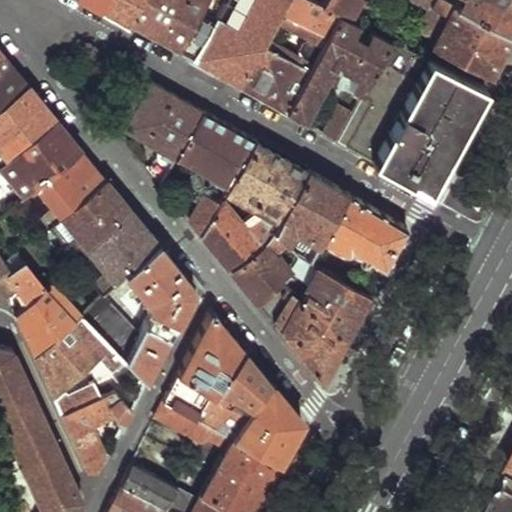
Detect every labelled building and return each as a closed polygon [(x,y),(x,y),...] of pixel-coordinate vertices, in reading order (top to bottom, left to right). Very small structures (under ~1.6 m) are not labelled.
[(101,0),(98,6),(112,13),(126,20),(136,0),(101,0)] [(136,0),(126,20),(153,36),(192,58),(210,24),(191,13),(198,0),(136,0)] [(322,4),(314,0),(223,0),(222,2),(210,24),(192,58),(260,96),(285,110),(339,13),(322,4)] [(323,0),(322,4),(339,13),(346,16),(353,0),(323,0)] [(434,40),(431,45),(488,75),(500,54),(511,33),(464,9),(445,0),(412,0),(412,1),(431,10),(420,31),(434,40)] [(511,0),(468,0),(469,0),(464,9),(511,33),(511,32),(511,0)] [(339,13),(285,110),(303,120),(327,75),(322,73),(330,59),(357,74),(349,88),(353,91),(350,96),(357,100),(383,53),(391,39),(370,28),(365,38),(353,31),(358,22),(346,16),(339,13)] [(2,51),(0,53),(0,103),(27,82),(15,67),(2,51)] [(383,53),(357,100),(350,111),(335,138),(425,190),(436,170),(482,86),(425,56),(416,72),(383,53)] [(149,79),(122,126),(173,156),(175,151),(202,109),(149,79)] [(27,82),(0,103),(0,150),(1,152),(0,153),(0,157),(2,160),(55,117),(43,102),(27,82)] [(337,104),(322,131),(335,138),(350,111),(337,104)] [(202,109),(175,151),(214,176),(211,181),(225,189),(255,140),(233,128),(202,109)] [(55,117),(2,160),(0,160),(0,161),(16,183),(12,185),(21,196),(81,148),(68,132),(55,117)] [(255,140),(225,189),(217,201),(199,231),(213,248),(227,266),(262,241),(278,215),(305,169),(280,155),(255,140)] [(81,148),(21,196),(24,201),(38,190),(49,206),(38,216),(46,227),(58,216),(104,178),(95,166),(81,148)] [(156,153),(147,167),(158,180),(170,161),(156,153)] [(305,169),(278,215),(317,239),(345,192),(327,181),(305,169)] [(104,178),(58,216),(62,221),(67,217),(80,232),(59,250),(68,261),(76,254),(129,207),(118,194),(104,178)] [(202,192),(187,217),(199,231),(217,201),(202,192)] [(345,192),(317,239),(347,253),(349,250),(357,254),(356,261),(360,264),(365,262),(367,258),(382,268),(393,247),(405,226),(345,192)] [(129,207),(76,254),(81,261),(90,254),(104,267),(91,280),(102,292),(124,272),(159,243),(145,226),(129,207)] [(262,241),(227,266),(240,282),(254,300),(277,279),(286,270),(262,241)] [(102,292),(79,311),(119,354),(144,381),(153,364),(193,291),(192,283),(174,261),(159,243),(124,272),(146,296),(150,291),(153,294),(146,307),(150,310),(138,330),(102,292)] [(0,258),(0,293),(2,297),(6,295),(17,288),(25,299),(44,282),(22,260),(8,270),(0,258)] [(317,266),(303,293),(292,287),(290,290),(344,336),(356,314),(368,292),(317,266)] [(25,299),(12,310),(24,335),(32,352),(79,311),(49,278),(44,282),(25,299)] [(277,279),(254,300),(318,378),(321,378),(332,357),(344,336),(290,290),(277,279)] [(165,395),(162,399),(229,434),(244,412),(224,400),(210,392),(215,384),(241,345),(226,328),(211,310),(208,310),(165,395)] [(79,311),(32,352),(59,413),(99,393),(94,381),(67,395),(56,382),(94,349),(108,363),(119,354),(79,311)] [(73,511),(75,509),(80,496),(11,347),(0,343),(0,447),(8,464),(20,460),(43,508),(41,511),(73,511)] [(241,345),(215,384),(229,392),(251,404),(269,379),(255,362),(241,345)] [(251,404),(244,412),(229,434),(277,460),(289,439),(301,418),(269,379),(251,404)] [(215,384),(210,392),(224,400),(229,392),(215,384)] [(99,393),(59,413),(86,470),(96,470),(105,453),(92,425),(113,415),(120,425),(131,406),(113,386),(99,393)] [(162,399),(155,414),(202,439),(209,436),(226,445),(201,492),(242,511),(249,511),(262,487),(277,460),(229,434),(162,399)] [(511,448),(502,467),(511,472),(511,448)] [(130,462),(119,483),(176,511),(190,511),(198,496),(130,462)] [(490,488),(479,509),(485,511),(511,511),(511,472),(502,467),(490,488)] [(108,505),(104,511),(176,511),(119,483),(108,505)] [(198,496),(190,511),(242,511),(201,492),(198,496)]
